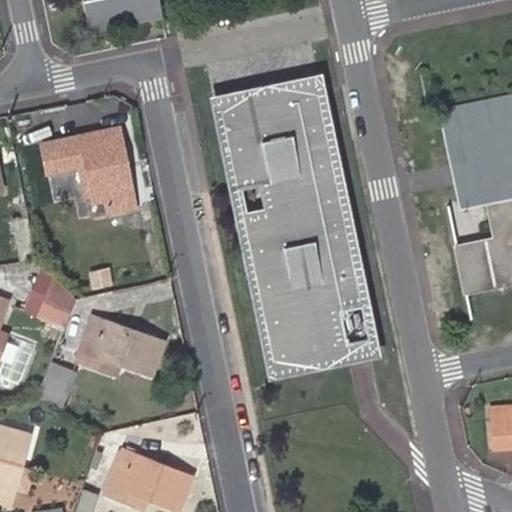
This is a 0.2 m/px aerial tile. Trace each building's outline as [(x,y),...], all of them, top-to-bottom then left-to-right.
[(86,0),(92,25),(166,10),(164,0),(86,0)] [(217,94),(220,109),(322,87),(319,72),(217,94)] [(374,342),(322,87),(220,109),(273,364),(374,342)] [(511,95),(451,108),(471,208),(485,205),(511,199),(511,95)] [(451,108),(437,110),(457,210),(471,208),(451,108)] [(87,170),(92,192),(93,199),(106,198),(109,209),(135,204),(119,129),(80,137),(87,170)] [(86,193),(92,192),(87,170),(80,171),(86,193)] [(511,199),(485,205),(491,238),(451,246),(462,299),(511,289),(511,288),(511,199)] [(26,258),(34,257),(27,223),(18,225),(26,258)] [(104,284),(98,255),(85,258),(91,287),(104,284)] [(34,257),(2,265),(7,285),(39,278),(34,257)] [(104,357),(123,363),(153,374),(164,341),(95,316),(79,360),(100,367),(104,357)] [(374,342),(273,364),(276,379),(362,361),(378,358),(374,342)] [(118,374),(123,363),(104,357),(100,367),(118,374)] [(62,405),(76,371),(52,360),(37,394),(62,405)] [(511,405),(491,407),(494,448),(503,446),(511,445),(511,405)] [(12,488),(18,470),(27,437),(0,429),(0,506),(7,508),(12,488)] [(87,484),(104,489),(115,452),(98,447),(87,484)] [(122,449),(103,492),(143,508),(148,497),(179,508),(191,477),(122,449)] [(30,473),(18,470),(12,488),(25,491),(30,473)] [(65,491),(78,495),(82,486),(69,481),(65,491)] [(89,511),(97,493),(84,487),(81,496),(74,511),(89,511)] [(55,506),(72,511),(78,495),(65,491),(61,490),(55,506)]
